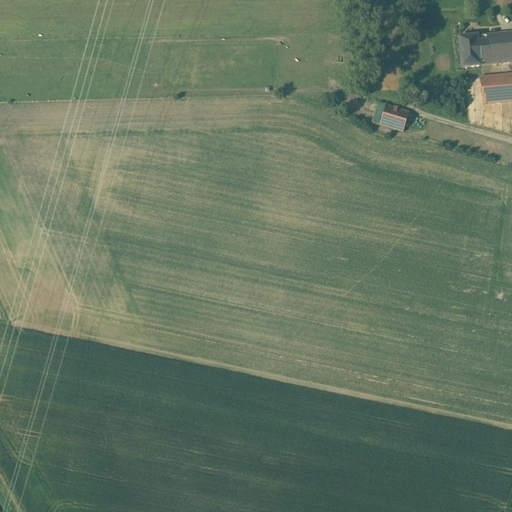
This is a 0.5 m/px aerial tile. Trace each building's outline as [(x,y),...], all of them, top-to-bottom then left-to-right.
[(511,33),(476,37),(479,66),(511,62),(511,33)] [(476,37),(457,38),(460,69),(479,67),(479,66),(476,37)] [(511,75),(479,78),(482,105),(511,101),(511,75)] [(409,114),(386,107),(383,116),(380,126),(403,133),(409,114)] [(434,129),(431,141),(442,144),(445,133),(434,129)]
